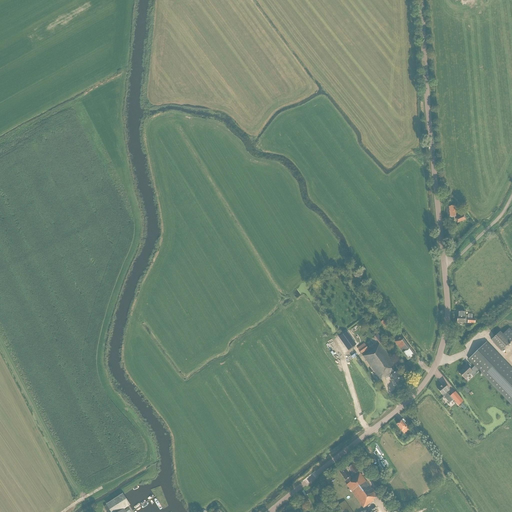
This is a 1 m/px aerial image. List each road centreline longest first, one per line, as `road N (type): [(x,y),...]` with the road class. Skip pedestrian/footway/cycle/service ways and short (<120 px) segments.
road 1 (tertiary): [(270,511),(429,377),(446,328),(443,262)]
road 2 (tertiary): [(443,262),(420,0)]
